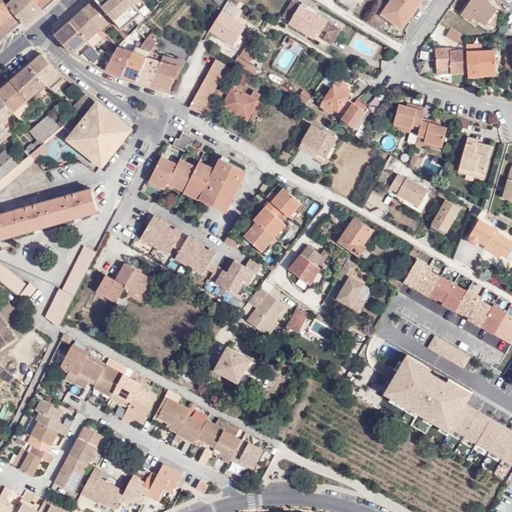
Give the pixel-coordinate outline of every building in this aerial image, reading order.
[(8,6),(1,0),(0,0),(0,38),(9,31),(21,21),(8,6)] [(21,21),(25,26),(33,19),(42,11),(32,0),(13,0),(8,6),(21,21)] [(32,0),(42,11),(49,5),(54,0),(32,0)] [(114,17),(98,0),(95,0),(92,3),(88,7),(103,26),(114,17)] [(145,17),(130,0),(98,0),(114,17),(118,22),(129,34),(141,21),(145,17)] [(160,2),(157,0),(130,0),(145,17),(160,2)] [(231,0),(228,6),(224,12),(214,30),(236,45),(247,27),(235,19),(241,11),(238,9),(241,3),(236,0),(231,0)] [(332,43),(341,30),(326,21),(300,5),(292,0),(282,16),(291,22),(290,23),(313,37),(317,31),(319,32),(322,27),(329,31),(325,39),(332,43)] [(390,0),(381,14),(398,26),(403,19),(408,23),(417,10),(415,8),(419,3),(421,5),(424,0),(390,0)] [(481,20),(487,24),(488,23),(496,12),(498,9),(484,0),(471,0),(461,14),(472,21),(476,16),(481,20)] [(103,26),(88,7),(78,15),(73,20),(89,39),(100,30),(104,33),(107,31),(103,26)] [(502,16),(496,12),(488,23),(494,27),(502,16)] [(472,21),(478,25),(481,20),(476,16),(472,21)] [(107,31),(114,25),(118,22),(114,17),(103,26),(107,31)] [(398,26),(403,30),(408,23),(403,19),(398,26)] [(101,49),(99,51),(95,47),(89,39),(73,20),(65,27),(56,35),(74,53),(78,49),(81,52),(79,55),(90,61),(101,66),(110,55),(101,49)] [(114,25),(125,38),(129,34),(118,22),(114,25)] [(462,34),(451,28),(446,36),(457,42),(462,34)] [(95,47),(107,37),(104,33),(100,30),(89,39),(95,47)] [(156,42),(149,35),(143,42),(140,48),(150,51),(156,42)] [(143,42),(139,39),(135,46),(140,48),(143,42)] [(140,48),(135,46),(132,52),(122,75),(130,79),(136,80),(150,51),(140,48)] [(114,52),(113,51),(110,55),(101,66),(111,71),(122,75),(132,52),(118,47),(114,52)] [(450,68),(451,73),(468,72),(467,52),(467,50),(452,51),(451,48),(436,49),(437,69),(439,69),(450,68)] [(467,52),(468,72),(469,77),(480,76),(480,72),(497,71),(496,50),(467,52)] [(152,59),(155,52),(150,51),(136,80),(144,82),(151,85),(160,62),(152,59)] [(163,54),(160,62),(151,85),(154,85),(169,89),(180,66),(171,63),(173,57),(163,54)] [(49,82),(59,73),(42,55),(29,65),(46,85),(51,89),(54,87),(49,82)] [(257,67),(238,56),(234,62),(253,73),(257,67)] [(180,66),(183,60),(173,57),(171,63),(180,66)] [(200,113),(202,110),(209,113),(221,92),(214,88),(217,83),(227,65),(216,59),(190,106),(200,113)] [(28,99),(46,85),(29,65),(0,90),(0,97),(14,113),(17,117),(18,118),(32,105),(28,99)] [(224,87),(234,70),(227,65),(217,83),(224,87)] [(451,76),(450,68),(439,69),(440,75),(440,76),(451,76)] [(242,88),(248,77),(238,72),(232,83),(242,88)] [(54,87),(64,77),(59,73),(49,82),(54,87)] [(338,78),(334,85),(323,101),(334,108),(338,111),(346,100),(349,95),(352,91),(346,86),(347,84),(338,78)] [(253,91),(250,96),(232,86),(226,97),(223,95),(219,102),(222,104),(221,106),(247,119),(250,113),(256,116),(263,103),(257,100),(260,95),(253,91)] [(223,92),(221,92),(209,113),(210,114),(223,92)] [(79,113),(93,100),(86,95),(73,108),(79,113)] [(298,118),(301,112),(275,96),(271,102),(298,118)] [(14,113),(0,97),(0,123),(0,124),(14,113)] [(75,103),(66,97),(64,100),(72,107),(75,103)] [(338,111),(343,114),(351,104),(346,100),(338,111)] [(320,106),(330,113),(334,108),(323,101),(320,106)] [(355,128),(367,112),(353,103),(343,119),(355,128)] [(422,122),(423,117),(425,109),(407,104),(407,106),(399,105),(394,123),(411,128),(412,124),(421,126),(422,122)] [(121,143),(120,142),(129,129),(99,105),(89,117),(87,116),(82,123),(80,126),(81,127),(75,135),(71,140),(102,164),(112,152),(114,153),(121,143)] [(74,117),(79,113),(73,108),(63,117),(64,120),(57,125),(48,116),(30,132),(38,140),(41,145),(44,143),(48,139),(64,125),(74,117)] [(17,117),(14,113),(0,124),(4,127),(17,117)] [(82,123),(74,117),(64,125),(75,135),(81,127),(80,126),(82,123)] [(440,126),(441,123),(423,117),(422,122),(440,126)] [(421,126),(420,130),(418,136),(426,138),(425,142),(442,146),(447,127),(440,126),(422,122),(421,126)] [(410,133),(411,128),(394,123),(393,128),(410,133)] [(302,141),(319,151),(317,152),(326,157),(337,138),(312,124),(302,141)] [(194,138),(183,132),(179,140),(188,144),(191,146),(194,138)] [(426,138),(418,136),(416,145),(423,146),(424,146),(425,142),(426,138)] [(179,140),(176,138),(172,145),(184,152),(188,144),(179,140)] [(481,148),(476,146),(477,143),(478,140),(468,138),(460,167),(484,173),(492,147),(482,144),(481,148)] [(27,149),(24,151),(28,156),(30,154),(41,145),(38,140),(33,144),(32,143),(26,147),(27,149)] [(141,148),(146,151),(150,145),(145,141),(141,148)] [(299,146),(316,155),(317,152),(319,151),(302,141),(299,146)] [(441,151),(442,146),(425,142),(424,146),(441,151)] [(50,150),(44,143),(41,145),(30,154),(35,160),(36,161),(50,150)] [(12,157),(6,150),(0,155),(0,173),(3,177),(14,168),(18,165),(15,161),(12,157)] [(30,154),(28,156),(18,165),(14,168),(3,177),(0,180),(0,189),(35,160),(30,154)] [(425,159),(413,154),(410,166),(416,170),(417,167),(421,169),(425,159)] [(410,167),(391,155),(381,173),(394,180),(389,188),(398,193),(397,194),(419,207),(428,191),(407,178),(413,168),(410,167)] [(171,161),(162,156),(151,177),(167,185),(168,183),(170,179),(176,167),(170,163),(171,161)] [(201,196),(199,199),(219,210),(241,168),(231,163),(221,158),(215,168),(214,171),(206,167),(207,165),(200,162),(197,167),(196,170),(186,188),(201,196)] [(189,166),(190,164),(180,159),(178,164),(176,167),(170,179),(186,188),(196,170),(189,166)] [(483,178),(484,173),(460,167),(458,171),(483,178)] [(225,212),(246,171),(241,168),(219,210),(221,211),(225,212)] [(226,213),(247,171),(246,171),(225,212),(226,213)] [(165,189),(167,185),(151,177),(149,180),(147,184),(163,193),(165,189)] [(170,179),(168,183),(184,192),(186,188),(170,179)] [(186,188),(184,192),(199,199),(201,196),(186,188)] [(0,215),(0,238),(34,229),(34,228),(40,226),(40,228),(73,218),(72,216),(79,215),(80,216),(97,212),(92,189),(0,215)] [(282,211),(288,216),(289,217),(295,211),(293,210),(300,203),(284,189),(277,197),(271,192),(266,197),(271,201),(282,211)] [(446,232),(461,208),(446,199),(432,224),(446,232)] [(271,201),(260,212),(253,220),(271,236),(283,222),(277,217),(282,211),(271,201)] [(283,222),(288,216),(282,211),(277,217),(283,222)] [(161,219),(154,215),(141,238),(169,255),(174,246),(180,236),(182,232),(175,228),(174,230),(160,221),(161,219)] [(268,243),(268,244),(274,238),(271,236),(253,220),(251,218),(245,225),(251,229),(244,237),(261,251),(268,243)] [(175,228),(161,219),(160,221),(174,230),(175,228)] [(362,245),(372,230),(355,219),(338,241),(358,255),(364,247),(362,245)] [(486,245),(485,249),(497,256),(499,253),(502,255),(507,258),(511,248),(511,241),(498,233),(495,232),(496,229),(480,219),(469,237),(470,242),(474,244),(477,244),(480,241),(486,245)] [(274,238),(286,224),(283,222),(271,236),(274,238)] [(174,260),(204,275),(207,268),(211,262),(218,250),(211,246),(210,248),(195,240),(197,237),(190,233),(186,240),(180,250),(174,260)] [(231,234),(225,242),(235,248),(239,241),(231,234)] [(180,250),(186,240),(180,236),(174,246),(180,250)] [(320,253),(308,245),(301,254),(289,269),(310,284),(317,272),(320,267),(319,266),(329,251),(324,248),(320,253)] [(45,316),(59,327),(61,323),(96,252),(84,246),(62,290),(60,289),(45,316)] [(342,262),(340,266),(343,268),(348,260),(340,255),(337,260),(342,262)] [(235,260),(228,272),(218,266),(214,272),(210,279),(237,295),(244,283),(249,285),(262,264),(251,257),(245,266),(235,260)] [(364,302),(357,298),(365,286),(351,278),(358,266),(348,260),(343,268),(337,279),(346,284),(337,299),(359,312),(364,302)] [(211,262),(207,268),(214,272),(218,266),(211,262)] [(27,285),(0,263),(0,279),(27,301),(36,288),(29,283),(27,285)] [(145,285),(140,282),(144,275),(125,264),(118,275),(115,274),(112,279),(106,275),(97,290),(116,301),(124,287),(139,295),(145,285)] [(324,277),(326,272),(320,267),(317,272),(324,277)] [(145,285),(150,278),(144,275),(140,282),(145,285)] [(273,321),(283,306),(262,291),(259,288),(247,303),(255,308),(246,320),(264,333),(273,321)] [(297,306),(287,325),(299,332),(309,312),(297,306)] [(386,308),(380,321),(409,333),(415,321),(386,308)] [(15,338),(0,316),(0,346),(1,348),(15,338)] [(267,335),(275,323),(273,321),(264,333),(267,335)] [(411,339),(423,344),(428,330),(415,326),(411,339)] [(73,338),(65,333),(62,339),(71,343),(73,338)] [(341,354),(345,348),(340,345),(337,351),(341,354)] [(70,372),(67,378),(74,382),(76,380),(87,358),(89,355),(72,346),(62,364),(71,369),(70,372)] [(216,369),(238,382),(251,359),(229,346),(216,369)] [(89,382),(90,379),(97,382),(104,367),(98,364),(90,359),(87,358),(76,380),(87,386),(89,382)] [(244,386),(257,363),(251,359),(238,382),(244,386)] [(511,430),(406,363),(384,394),(447,431),(451,424),(511,460),(511,430)] [(94,387),(111,397),(113,393),(124,374),(106,365),(104,367),(97,382),(95,385),(94,387)] [(140,386),(141,384),(124,374),(113,393),(123,399),(130,403),(140,386)] [(87,386),(76,380),(74,382),(86,388),(87,386)] [(145,418),(157,395),(140,386),(130,403),(128,407),(121,420),(128,424),(132,417),(144,423),(146,419),(145,418)] [(187,414),(189,410),(165,396),(155,415),(171,424),(169,428),(177,432),(187,414)] [(123,399),(121,403),(128,407),(130,403),(123,399)] [(36,411),(41,413),(37,420),(57,431),(65,435),(69,428),(57,421),(63,412),(42,400),(36,411)] [(121,403),(114,416),(121,420),(128,407),(121,403)] [(207,419),(195,412),(193,417),(205,424),(207,419)] [(194,443),(197,437),(205,424),(193,417),(187,414),(177,432),(176,434),(194,443)] [(208,444),(215,447),(225,429),(207,419),(205,424),(197,437),(208,444)] [(46,451),(57,431),(37,420),(30,433),(35,436),(31,443),(40,448),(46,451)] [(229,463),(230,461),(241,440),(232,435),(236,429),(227,424),(225,429),(215,447),(214,449),(223,454),(220,458),(229,463)] [(85,429),(77,443),(76,442),(70,453),(89,463),(94,453),(95,454),(103,438),(85,429)] [(30,433),(26,441),(27,441),(31,443),(35,436),(30,433)] [(27,441),(26,441),(18,436),(16,441),(24,445),(27,441)] [(253,467),(262,451),(241,440),(230,461),(236,465),(238,459),(253,467)] [(212,452),(214,449),(215,447),(208,444),(206,448),(212,452)] [(23,448),(13,465),(21,469),(30,451),(23,448)] [(42,458),(51,463),(54,456),(46,451),(40,448),(36,455),(30,451),(21,469),(32,475),(42,458)] [(206,448),(198,462),(205,465),(212,452),(206,448)] [(73,491),(89,463),(70,453),(55,481),(73,491)] [(236,465),(250,472),(253,467),(238,459),(236,465)] [(163,489),(171,494),(176,485),(182,474),(164,464),(157,475),(150,488),(148,492),(159,498),(161,493),(163,489)] [(95,467),(81,494),(98,503),(100,500),(109,483),(100,478),(104,471),(95,467)] [(124,493),(133,497),(143,503),(146,496),(148,492),(150,488),(139,482),(141,478),(134,474),(128,485),(125,491),(124,493)] [(204,493),(208,485),(200,481),(196,489),(204,493)] [(109,483),(100,500),(116,508),(122,497),(124,493),(125,491),(109,483)] [(5,501),(11,490),(5,486),(0,495),(0,511),(10,511),(13,508),(4,503),(5,501)] [(161,493),(169,498),(171,494),(163,489),(161,493)] [(7,500),(16,504),(20,494),(11,490),(7,500)] [(157,502),(159,498),(148,492),(146,496),(157,502)] [(122,497),(130,502),(133,497),(124,493),(122,497)] [(71,511),(45,498),(45,500),(44,501),(64,511),(71,511)] [(133,498),(129,504),(137,510),(141,505),(133,498)] [(34,504),(23,499),(22,501),(32,507),(34,504)] [(96,508),(104,511),(113,511),(116,508),(100,500),(98,503),(96,508)] [(22,501),(16,511),(38,511),(42,505),(35,502),(34,504),(32,507),(22,501)] [(64,511),(44,501),(42,505),(38,511),(64,511)]
